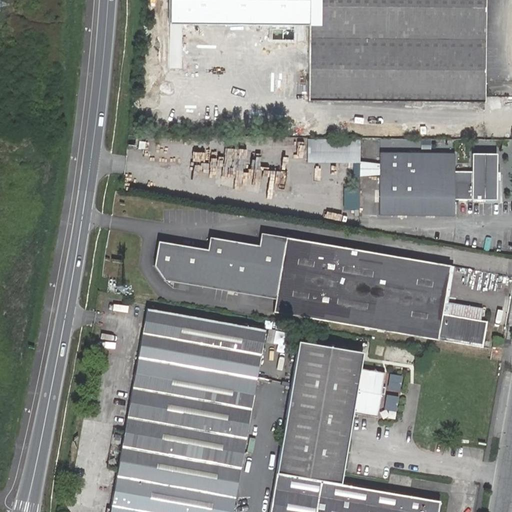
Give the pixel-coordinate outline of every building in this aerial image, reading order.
[(307,97),(308,0),(219,0),(219,19),(196,19),(195,95),(307,97)] [(307,100),(484,102),(484,96),(484,81),(485,40),(485,27),(484,0),(308,0),(307,97),(307,100)] [(360,141),(308,141),(308,163),(360,163),(360,141)] [(454,199),(496,200),(496,190),(496,153),(472,153),(471,176),(454,176),(455,154),(380,152),(379,215),(454,216),(454,199)] [(328,189),(328,176),(316,176),(316,189),(328,189)] [(343,188),(343,210),(357,210),(357,188),(343,188)] [(275,299),(286,237),(262,233),(259,245),(210,236),(208,249),(159,240),(154,264),(164,279),(275,299)] [(273,312),(289,314),(437,340),(482,348),(486,323),(486,321),(480,320),(482,308),(449,303),(447,315),(441,314),(449,265),(286,237),(273,312)] [(478,283),(480,271),(455,267),(453,280),(478,283)] [(231,511),(256,379),(265,330),(254,327),(146,308),(137,357),(109,511),(231,511)] [(287,322),(289,314),(273,312),(272,319),(287,322)] [(494,337),(492,346),(502,348),(504,339),(494,337)] [(362,352),(297,341),(275,473),(340,484),(344,459),(352,412),(377,417),(384,372),(359,368),(362,352)] [(386,390),(399,391),(401,375),(387,374),(386,390)] [(394,412),(397,397),(385,395),(382,410),(394,412)] [(437,511),(439,501),(427,499),(409,496),(340,484),(275,473),(268,511),(437,511)]
